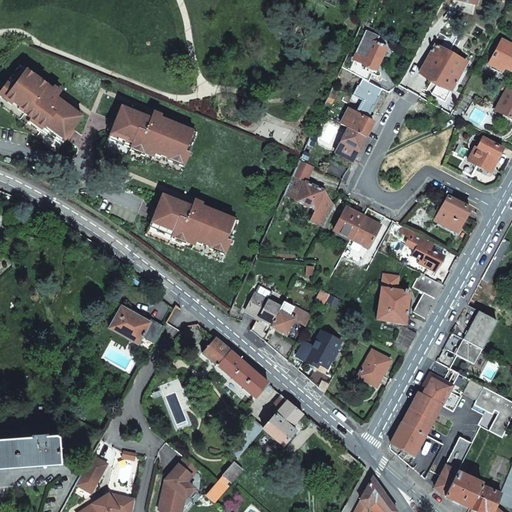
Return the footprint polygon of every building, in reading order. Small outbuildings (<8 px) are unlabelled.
[(358,53),(349,70),(368,81),(374,69),(375,70),(375,68),(376,68),(377,67),(378,68),(380,63),(379,62),(380,61),(379,61),(385,47),(383,46),(384,45),(378,41),(377,43),(375,42),(378,35),(367,29),(356,52),(358,53)] [(500,64),(506,67),(511,70),(511,44),(502,39),(489,63),(499,68),(500,64)] [(436,44),(419,73),(432,80),(427,89),(445,100),(467,62),(436,44)] [(502,73),(506,67),(500,64),(499,68),(497,70),(502,73)] [(58,91),(52,87),(50,89),(18,65),(0,90),(0,106),(25,124),(22,128),(54,151),(80,116),(60,102),(54,97),(57,94),(58,91)] [(338,90),(332,87),(330,93),(335,95),(338,90)] [(511,91),(508,89),(496,110),(504,114),(510,118),(511,118),(511,91)] [(330,93),(326,100),(332,103),(335,95),(330,93)] [(54,97),(60,102),(63,98),(57,94),(54,97)] [(150,119),(142,116),(120,107),(104,147),(140,163),(142,159),(179,174),(195,133),(159,118),(160,115),(153,112),(151,115),(150,119)] [(348,108),(340,123),(348,128),(365,137),(373,122),(366,118),(348,108)] [(350,167),(365,137),(348,128),(333,158),(350,167)] [(318,137),(311,134),(307,143),(314,146),(318,137)] [(490,173),(503,148),(483,138),(476,150),(474,149),(462,171),(472,177),(478,166),(490,173)] [(303,150),(301,156),(308,159),(311,153),(303,150)] [(312,165),(300,158),(292,175),(305,181),(312,165)] [(305,181),(292,175),(284,192),(315,208),(310,219),(323,226),(333,208),(330,204),(326,191),(305,181)] [(191,207),(183,204),(161,195),(145,235),(181,251),(183,247),(220,262),(237,221),(199,207),(201,203),(194,200),(192,203),(191,207)] [(457,233),(470,209),(447,197),(442,207),(439,212),(435,221),(457,233)] [(333,229),(351,239),(363,217),(346,207),(333,229)] [(363,217),(351,239),(368,248),(380,226),(363,217)] [(415,233),(406,228),(403,234),(412,239),(415,233)] [(435,271),(447,249),(436,243),(415,233),(412,239),(409,245),(416,249),(413,255),(421,259),(420,263),(435,271)] [(482,278),(490,283),(511,243),(503,239),(482,278)] [(424,318),(442,285),(420,273),(412,287),(423,293),(413,312),(424,318)] [(392,349),(404,356),(416,333),(404,326),(410,293),(408,292),(408,290),(404,289),(404,291),(397,290),(399,277),(384,274),(376,319),(397,323),(395,340),(396,340),(395,342),(392,349)] [(254,292),(245,310),(257,317),(251,330),(261,335),(263,331),(267,334),(271,327),(270,326),(271,325),(281,307),(254,292)] [(322,299),(326,302),(330,295),(326,292),(322,299)] [(330,295),(326,302),(337,307),(340,300),(330,295)] [(276,330),(275,331),(285,336),(295,320),(302,324),(307,314),(283,302),(281,307),(271,325),(270,326),(271,327),(276,330)] [(497,321),(467,304),(461,316),(452,333),(482,349),(497,321)] [(153,343),(157,337),(162,327),(150,320),(148,323),(121,308),(110,327),(137,343),(141,336),(153,343)] [(136,345),(137,343),(110,327),(109,329),(136,345)] [(272,343),(269,346),(287,361),(294,348),(294,347),(291,345),(291,343),(272,331),(267,339),(272,343)] [(294,348),(287,361),(292,366),(297,357),(315,366),(309,380),(316,386),(340,341),(320,331),(312,346),(304,342),(299,351),(294,348)] [(482,349),(452,333),(437,361),(450,368),(457,355),(473,363),(482,349)] [(214,338),(211,335),(201,347),(204,350),(214,338)] [(267,384),(214,338),(204,350),(201,353),(254,399),(267,384)] [(372,350),(358,376),(376,387),(390,361),(372,350)] [(426,387),(422,394),(441,405),(453,411),(461,397),(449,391),(450,390),(448,389),(450,385),(452,386),(459,373),(450,368),(444,379),(431,372),(426,381),(428,382),(426,387)] [(511,401),(470,379),(462,392),(476,400),(487,406),(485,410),(485,411),(492,414),(494,410),(498,412),(489,430),(502,438),(511,416),(511,401)] [(422,394),(417,392),(389,443),(413,456),(424,434),(441,405),(422,394)] [(270,407),(276,412),(286,401),(280,395),(270,407)] [(487,406),(476,400),(472,409),(483,415),(485,411),(485,410),(487,406)] [(276,412),(261,429),(262,429),(281,446),(294,431),(290,428),(302,414),(286,401),(276,412)] [(0,422),(42,420),(41,407),(0,409),(0,422)] [(0,468),(58,464),(58,438),(54,436),(46,436),(46,434),(29,436),(29,438),(0,439),(0,468)] [(458,437),(456,442),(469,448),(471,444),(458,437)] [(434,488),(444,496),(463,459),(469,448),(456,442),(444,466),(446,467),(443,473),(441,472),(434,488)] [(75,485),(90,493),(106,464),(91,456),(75,485)] [(197,468),(183,457),(165,480),(169,483),(162,491),(158,509),(161,511),(179,511),(182,503),(194,488),(186,482),(197,468)] [(444,496),(469,508),(480,485),(481,483),(473,479),(479,467),(475,465),(469,477),(463,475),(469,462),(463,459),(444,496)] [(222,474),(222,475),(231,482),(241,470),(232,462),(222,474)] [(511,507),(511,464),(500,493),(501,494),(498,502),(511,507)] [(231,482),(222,475),(204,495),(213,502),(231,482)] [(395,511),(372,477),(352,511),(365,511),(366,508),(367,508),(366,506),(369,504),(370,505),(369,508),(372,511),(381,511),(383,511),(395,511)] [(480,485),(469,508),(477,511),(483,511),(484,511),(487,511),(494,511),(496,508),(498,502),(501,494),(500,493),(480,485)] [(97,501),(79,511),(113,511),(117,510),(117,511),(131,511),(134,499),(110,494),(108,495),(108,494),(100,499),(101,500),(98,502),(97,501)]
